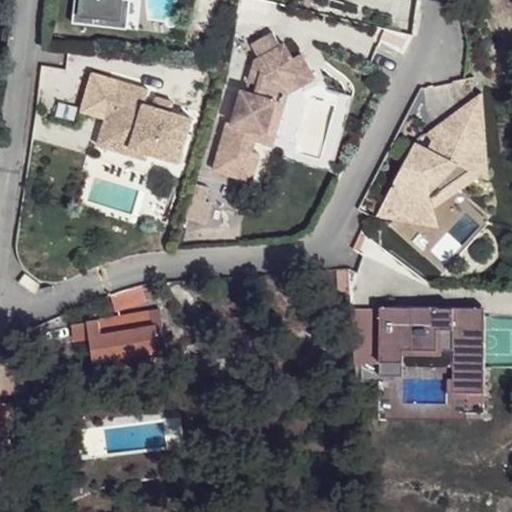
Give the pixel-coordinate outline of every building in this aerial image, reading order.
[(117,14),(118,0),(73,0),(71,19),(92,21),(93,11),(117,14)] [(126,25),(128,0),(118,0),(117,14),(93,11),(92,21),(126,25)] [(251,44),(259,57),(280,44),(273,31),(251,44)] [(226,123),(213,169),(252,180),(260,153),(254,151),(257,140),(264,143),(276,97),(280,86),(302,74),(293,57),(284,42),(280,44),(259,57),(254,59),(262,71),(256,91),(241,87),(230,125),(226,123)] [(302,74),(280,86),(289,92),(314,78),(301,53),(293,57),(302,74)] [(191,117),(170,111),(153,106),(144,104),(148,89),(92,73),(81,111),(105,118),(103,123),(136,132),(132,147),(148,151),(179,160),(191,117)] [(481,89),(407,142),(436,175),(430,181),(451,205),(490,175),(481,89)] [(170,111),(173,102),(156,96),(153,106),(170,111)] [(286,100),(276,97),(264,143),(273,145),(286,100)] [(132,147),(136,132),(103,123),(97,144),(146,159),(148,151),(132,147)] [(398,176),(356,253),(372,253),(372,249),(416,250),(409,242),(451,205),(430,181),(436,175),(407,142),(403,164),(404,172),(398,176)] [(337,269),(337,288),(350,288),(349,269),(337,269)] [(146,302),(142,287),(113,296),(117,310),(146,302)] [(488,401),(490,324),(460,324),(460,311),(416,310),(416,315),(403,315),(403,310),(385,309),(384,363),(406,364),(405,413),(456,414),(456,400),(488,401)] [(490,324),(490,312),(460,311),(460,324),(490,324)] [(98,323),(102,337),(151,330),(150,323),(147,315),(98,323)] [(77,342),(90,340),(89,323),(74,326),(77,342)] [(102,337),(98,323),(89,323),(90,340),(102,337)] [(155,328),(159,350),(171,346),(166,325),(155,328)] [(102,337),(90,340),(94,361),(159,350),(155,328),(151,330),(102,337)] [(0,392),(30,390),(28,357),(0,358),(0,392)] [(405,413),(406,364),(384,363),(382,427),(487,429),(488,401),(456,400),(456,414),(405,413)] [(0,403),(0,434),(12,434),(12,404),(0,403)]
